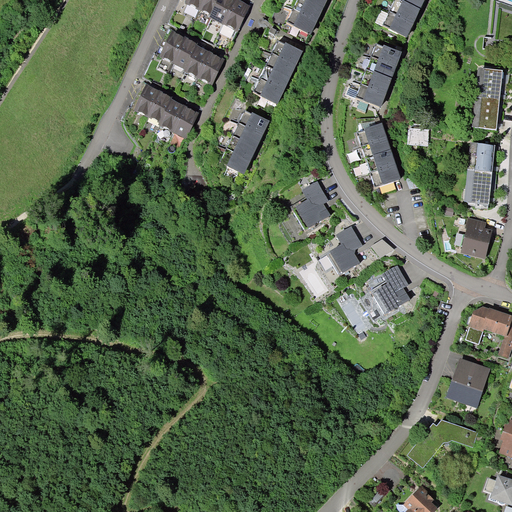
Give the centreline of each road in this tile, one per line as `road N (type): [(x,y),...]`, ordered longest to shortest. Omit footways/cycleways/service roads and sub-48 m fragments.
road 1 (track): [(0,338),(36,332),(119,344),(185,360),(198,371),(199,398),(154,440),(121,511)]
road 2 (residential): [(466,284),(397,243),(349,198),(331,158),(327,119),(356,0)]
road 3 (residential): [(466,284),(427,391),(393,444),(328,511)]
road 4 (residential): [(169,0),(81,172)]
